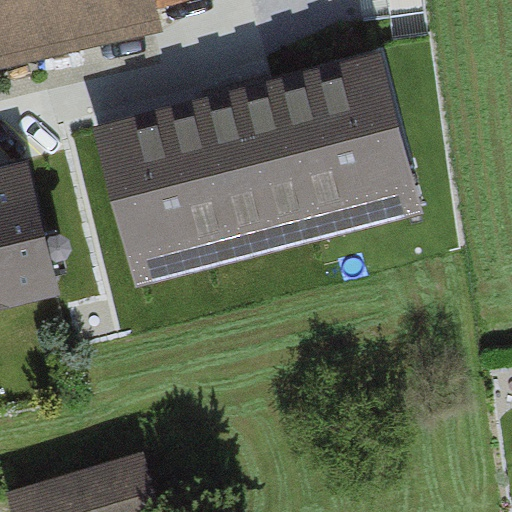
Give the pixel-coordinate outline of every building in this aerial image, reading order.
[(0,0),(0,34),(143,0),(0,0)] [(134,244),(413,169),(382,52),(102,126),(134,244)] [(0,293),(55,280),(26,161),(0,167),(0,293)] [(344,417),(332,362),(250,379),(262,435),(344,417)] [(159,511),(142,456),(15,495),(20,511),(159,511)]
